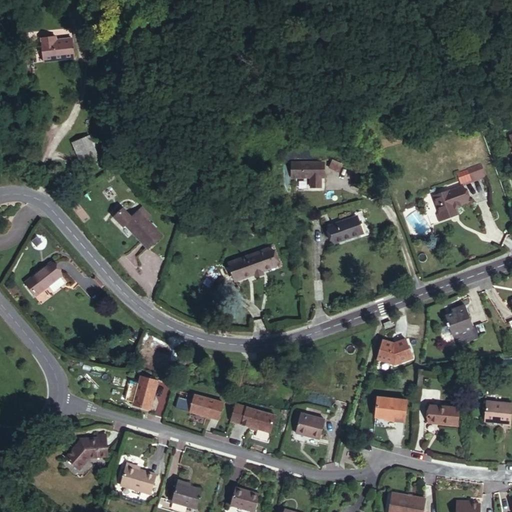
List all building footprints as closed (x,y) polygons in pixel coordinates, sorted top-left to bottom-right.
[(55,34),(45,34),(46,58),(74,56),(73,36),(59,37),(55,37),(55,34)] [(89,137),(74,143),(83,166),(98,159),(89,137)] [(343,165),(337,163),(334,169),(340,172),(343,165)] [(312,178),(312,188),(321,188),(321,178),(324,178),(323,165),(293,165),(293,178),(312,178)] [(480,165),(456,173),(460,185),(484,176),(480,165)] [(467,202),(462,186),(434,196),(440,213),(441,216),(452,213),(450,208),(454,207),(455,208),(456,207),(460,206),(460,204),(467,202)] [(458,214),(456,207),(455,208),(454,207),(450,208),(452,213),(441,216),(440,213),(437,214),(439,221),(458,214)] [(124,210),(116,218),(123,227),(126,225),(149,249),(163,236),(139,211),(132,218),(124,210)] [(354,217),(360,234),(362,233),(356,216),(354,217)] [(329,226),(335,243),(360,234),(354,217),(329,226)] [(270,250),(229,265),(236,281),(256,274),(257,277),(263,275),(262,271),(276,267),(270,250)] [(62,276),(52,263),(27,283),(37,296),(62,276)] [(476,327),(467,304),(456,308),(458,311),(447,315),(450,322),(449,322),(450,326),(451,326),(455,335),(476,327)] [(485,322),(478,324),(481,334),(488,331),(485,322)] [(393,344),(396,365),(413,356),(404,338),(393,344)] [(396,365),(393,344),(383,340),(377,359),(396,365)] [(149,408),(158,378),(140,372),(131,403),(149,408)] [(220,419),(225,400),(195,392),(190,410),(220,419)] [(409,399),(380,396),(378,416),(391,417),(391,418),(407,420),(409,399)] [(273,431),(278,413),(236,400),(231,419),(273,431)] [(511,426),(511,416),(511,404),(488,402),(486,422),(504,424),(504,426),(511,426)] [(458,426),(460,409),(432,406),(430,423),(458,426)] [(320,440),(325,420),(302,414),(296,434),(320,440)] [(107,456),(106,437),(98,438),(89,438),(89,441),(81,441),(67,458),(79,469),(90,457),(107,456)] [(156,475),(140,469),(127,466),(121,485),(151,494),(156,475)] [(202,491),(190,487),(178,483),(172,501),(197,508),(202,491)] [(254,511),(260,494),(236,488),(231,505),(254,511)] [(423,511),(426,499),(396,494),(392,511),(423,511)] [(479,511),(480,504),(473,504),(456,503),(455,511),(479,511)]
